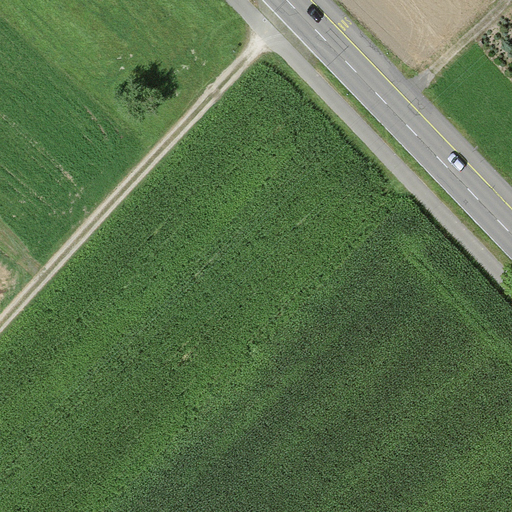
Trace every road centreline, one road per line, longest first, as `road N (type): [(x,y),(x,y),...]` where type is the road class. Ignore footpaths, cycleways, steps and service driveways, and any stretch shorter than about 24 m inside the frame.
road 1 (track): [(268,38),(0,325)]
road 2 (primary): [(511,227),(289,0)]
road 3 (track): [(391,105),(506,0)]
